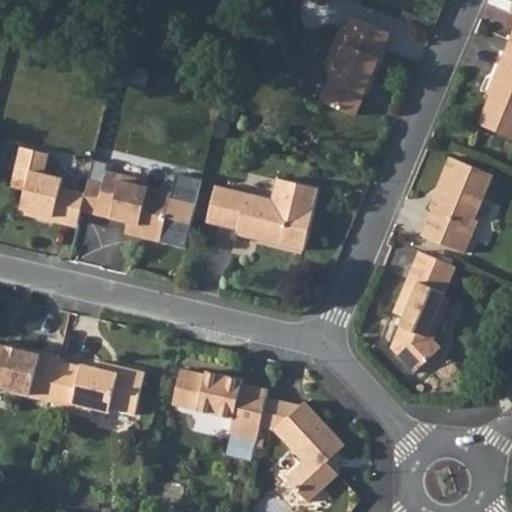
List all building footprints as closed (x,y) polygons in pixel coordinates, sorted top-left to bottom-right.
[(391,33),(351,16),(346,30),(342,28),(326,66),(331,78),(321,101),(356,116),(372,77),(376,78),(387,51),(384,50),(391,33)] [(511,40),(510,39),(491,85),(494,86),(479,124),(511,137),(511,40)] [(113,80),(125,83),(130,61),(119,56),(113,80)] [(54,221),(54,218),(79,224),(82,210),(86,192),(61,187),(63,178),(45,174),(50,154),(22,147),(12,187),(26,190),(22,208),(34,211),(33,216),(54,221)] [(494,174),(451,156),(438,187),(442,188),(422,235),(465,253),(479,219),(476,218),(494,174)] [(138,184),(140,178),(107,170),(104,183),(97,214),(126,221),(139,224),(136,235),(162,241),(173,192),(138,184)] [(319,188),(278,178),(273,199),(216,185),(207,221),(238,228),(238,229),(258,235),(257,239),(304,250),(319,188)] [(86,192),(82,210),(97,214),(104,183),(89,179),(86,192)] [(123,232),(136,235),(139,224),(126,221),(123,232)] [(457,266),(420,251),(415,262),(452,278),(457,266)] [(445,295),(452,278),(415,262),(394,312),(404,316),(391,348),(415,373),(441,347),(433,339),(452,298),(445,295)] [(60,354),(10,342),(9,346),(8,351),(20,354),(21,351),(40,356),(39,358),(58,363),(59,360),(60,354)] [(0,386),(31,394),(32,389),(51,394),(58,363),(39,358),(40,356),(21,351),(20,354),(8,351),(9,346),(0,343),(0,386)] [(49,401),(92,411),(93,408),(110,412),(111,409),(136,414),(146,372),(119,365),(118,372),(99,367),(82,363),(81,366),(59,360),(58,363),(51,394),(50,399),(49,401)] [(99,367),(118,372),(119,365),(100,361),(99,367)] [(233,418),(230,432),(258,439),(261,426),(268,397),(269,389),(242,383),(243,379),(220,374),(219,378),(206,375),(181,369),(175,397),(181,405),(233,418)] [(50,399),(51,394),(32,389),(31,394),(50,399)] [(261,426),(275,429),(303,460),(286,476),(309,501),(339,473),(340,450),(346,445),(306,401),(302,405),(268,397),(261,426)]
